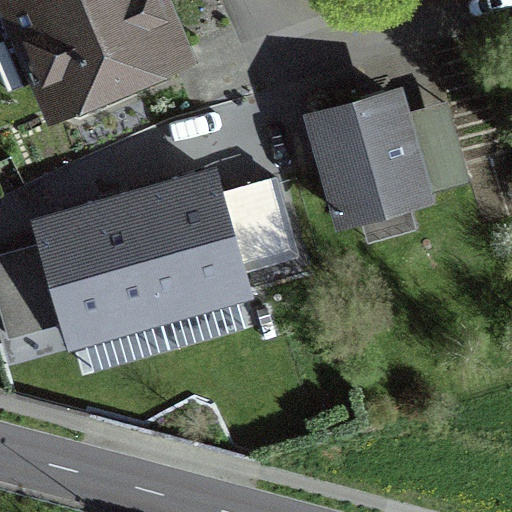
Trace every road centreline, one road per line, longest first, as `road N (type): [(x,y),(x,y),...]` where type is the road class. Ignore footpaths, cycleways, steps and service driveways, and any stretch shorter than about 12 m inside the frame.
road 1 (secondary): [(227,511),(0,453)]
road 2 (residential): [(269,0),(302,22),(367,30),(477,0)]
